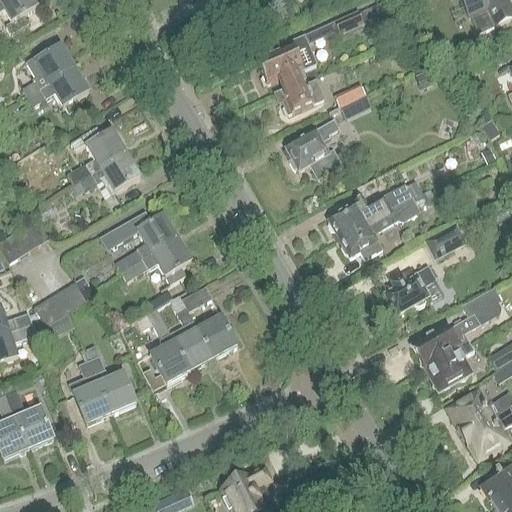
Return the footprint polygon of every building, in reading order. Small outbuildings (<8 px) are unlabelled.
[(36,13),(28,0),(5,0),(0,3),(0,17),(3,16),(10,28),(4,31),(10,40),(27,30),(22,22),(36,13)] [(220,0),(222,3),(220,4),(239,33),(262,19),(249,0),(220,0)] [(511,0),(457,0),(468,22),(470,21),(478,39),(511,23),(511,17),(507,5),(511,2),(511,0)] [(357,13),(331,24),(337,38),(367,25),(363,13),(358,16),(357,13)] [(265,91),(276,86),(293,79),(302,75),(300,72),(314,67),(302,36),(286,43),(290,55),(256,70),(265,91)] [(28,103),(74,75),(60,52),(35,67),(33,64),(25,68),(34,84),(32,86),(33,88),(23,94),(28,103)] [(421,95),(436,88),(429,73),(415,80),(421,95)] [(88,98),(74,75),(28,103),(35,113),(54,101),(62,114),(65,112),(69,119),(79,112),(76,106),(88,98)] [(293,79),(276,86),(281,97),(273,100),(277,110),(282,108),(288,121),(317,109),(317,108),(323,105),(314,85),(304,90),(301,83),(296,85),(293,79)] [(337,111),(363,98),(359,91),(352,94),(351,91),(323,105),(328,115),(337,111)] [(368,108),(363,98),(337,111),(342,122),(361,113),(360,112),(368,108)] [(339,135),(333,125),(284,153),(297,177),(310,170),(318,184),(341,170),(333,156),(328,159),(321,145),(339,135)] [(490,144),(498,139),(490,126),(482,132),(490,144)] [(80,187),(125,160),(112,137),(102,143),(96,133),(71,149),(77,157),(86,153),(91,162),(68,176),(76,190),(80,187)] [(489,153),(481,157),(487,169),(495,164),(489,153)] [(140,183),(125,160),(80,187),(84,194),(104,182),(113,199),(140,183)] [(415,187),(406,192),(412,202),(421,197),(415,187)] [(326,226),(337,245),(389,215),(409,204),(412,202),(406,192),(405,190),(382,202),(383,204),(370,212),(365,204),(326,226)] [(421,197),(412,202),(417,211),(423,208),(425,213),(436,207),(430,195),(422,199),(421,197)] [(364,265),(375,258),(382,254),(377,247),(371,236),(373,235),(374,237),(381,233),(395,225),(403,227),(420,218),(417,211),(412,202),(409,204),(389,215),(337,245),(348,264),(359,257),(364,265)] [(124,276),(176,245),(162,222),(151,229),(145,219),(129,229),(128,227),(105,241),(112,253),(135,238),(137,237),(145,251),(118,267),(124,276)] [(27,231),(39,251),(49,244),(37,225),(27,231)] [(454,229),(422,246),(432,264),(464,247),(454,229)] [(28,257),(39,251),(27,231),(17,238),(28,257)] [(18,263),(28,257),(17,238),(6,244),(18,263)] [(0,257),(7,270),(18,263),(6,244),(0,247),(0,257)] [(190,268),(176,245),(124,276),(129,286),(156,270),(169,290),(183,282),(179,275),(190,268)] [(398,283),(400,286),(381,297),(396,323),(427,305),(421,294),(435,286),(433,282),(437,280),(433,273),(429,275),(427,272),(413,280),(410,275),(398,283)] [(84,283),(75,288),(80,296),(89,290),(84,283)] [(64,295),(75,313),(86,307),(80,296),(75,288),(64,295)] [(184,303),(191,315),(215,302),(208,290),(184,303)] [(445,333),(412,351),(424,374),(468,349),(463,340),(480,330),(498,321),(501,313),(498,308),(501,306),(494,293),(461,311),(468,324),(457,330),(447,335),(445,333)] [(65,320),(68,318),(75,313),(64,295),(54,301),(65,320)] [(0,341),(9,339),(17,336),(31,331),(27,320),(5,327),(0,313),(0,312),(11,308),(0,298),(0,341)] [(152,314),(166,306),(161,298),(148,306),(152,314)] [(55,326),(65,320),(54,301),(43,308),(55,326)] [(45,332),(55,326),(43,308),(33,314),(41,327),(45,332)] [(189,378),(212,366),(196,336),(184,314),(174,320),(180,332),(168,339),(189,378)] [(155,315),(145,321),(163,354),(150,361),(166,391),(189,378),(168,339),(155,315)] [(45,337),(45,347),(74,333),(68,318),(65,320),(55,326),(45,332),(45,337)] [(220,323),(196,336),(212,366),(236,353),(220,323)] [(45,337),(45,332),(41,327),(31,331),(17,336),(9,339),(0,341),(0,369),(17,364),(12,348),(34,341),(45,337)] [(472,356),(468,349),(424,374),(437,397),(471,378),(461,362),(472,356)] [(507,353),(489,364),(496,375),(511,365),(511,350),(508,354),(507,353)] [(88,355),(92,365),(101,362),(97,352),(88,355)] [(98,389),(110,420),(136,409),(123,378),(110,384),(101,362),(92,365),(88,367),(98,389)] [(511,365),(492,378),(497,387),(511,378),(511,365)] [(86,430),(110,420),(98,389),(88,367),(79,371),(84,384),(69,390),(86,430)] [(152,397),(165,390),(160,380),(155,382),(150,374),(142,378),(152,397)] [(6,402),(12,416),(21,412),(16,398),(6,402)] [(463,440),(508,412),(511,409),(511,403),(509,398),(485,413),(478,402),(476,400),(448,417),(463,440)] [(0,458),(3,466),(28,455),(15,424),(12,416),(6,402),(0,404),(0,416),(5,428),(0,430),(0,458)] [(498,435),(511,426),(511,419),(508,412),(463,440),(477,464),(505,447),(498,435)] [(15,424),(28,455),(53,445),(40,414),(15,424)] [(480,492),(492,511),(498,511),(511,502),(511,473),(511,472),(480,492)] [(275,511),(263,489),(269,486),(263,474),(221,495),(229,511),(275,511)] [(188,493),(156,508),(157,511),(189,511),(195,509),(188,493)] [(511,511),(511,502),(498,511),(511,511)]
